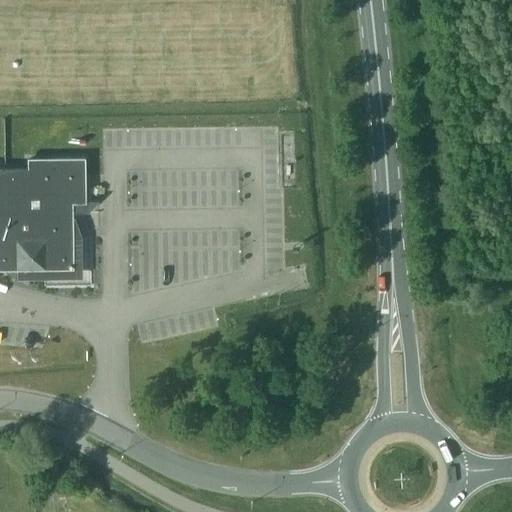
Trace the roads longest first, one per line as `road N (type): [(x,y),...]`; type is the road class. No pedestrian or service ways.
road 1 (tertiary): [(347,479),(204,479),(99,426),(0,400)]
road 2 (primary): [(394,294),(369,0)]
road 3 (primary): [(394,294),(382,351),(382,425)]
road 4 (primary): [(418,423),(411,349),(394,294)]
